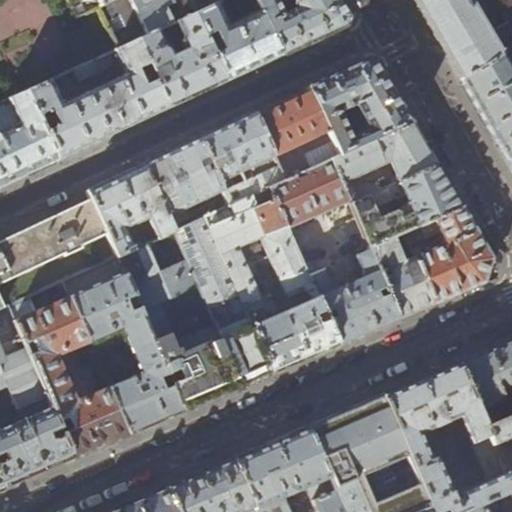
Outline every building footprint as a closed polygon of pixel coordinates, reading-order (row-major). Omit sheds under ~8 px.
[(68,0),(76,16),(98,6),(110,0),(68,0)] [(201,0),(202,2),(191,6),(187,0),(110,0),(98,6),(118,49),(138,40),(194,13),(221,0),(201,0)] [(226,0),(221,0),(194,13),(225,82),(276,58),(282,55),(259,9),(235,19),(226,0)] [(345,21),(347,16),(338,0),(254,0),(256,4),(259,9),(282,55),(303,46),(343,27),(345,21)] [(413,0),(449,59),(448,60),(460,80),(502,55),(511,49),(511,1),(495,11),(493,7),(476,17),(465,0),(413,0)] [(138,40),(169,108),(197,95),(225,82),(194,13),(138,40)] [(116,133),(125,129),(169,108),(138,40),(118,49),(26,92),(58,160),(116,133)] [(511,49),(502,55),(511,70),(511,49)] [(511,70),(502,55),(460,80),(494,137),(511,168),(511,70)] [(375,63),(363,62),(332,76),(307,88),(309,92),(328,134),(339,157),(411,124),(389,86),(375,63)] [(26,92),(0,104),(0,187),(51,164),(58,160),(26,92)] [(274,109),(254,118),(272,157),(322,135),(323,136),(328,134),(309,92),(274,109)] [(241,172),(251,168),(272,158),(272,157),(254,118),(252,113),(225,126),(197,139),(208,165),(220,160),(224,169),(212,174),(216,183),(241,172)] [(425,148),(411,124),(339,157),(331,161),(348,203),(350,205),(378,192),(374,185),(351,185),(350,181),(390,163),(397,177),(390,180),(393,185),(435,165),(425,148)] [(208,165),(197,139),(169,152),(141,165),(165,218),(221,193),(216,183),(212,174),(208,165)] [(272,158),(251,168),(255,177),(245,182),(241,172),(216,183),(221,193),(227,207),(269,189),(283,182),(272,158)] [(331,161),(283,182),(269,189),(287,228),(348,203),(331,161)] [(85,191),(89,200),(105,234),(116,257),(133,250),(125,231),(148,220),(157,239),(172,233),(165,218),(141,165),(115,177),(85,191)] [(350,205),(368,249),(403,233),(460,208),(455,200),(435,165),(393,185),(378,192),(350,205)] [(287,228),(269,189),(227,207),(202,219),(236,296),(271,373),(304,359),(338,345),(308,276),(287,228)] [(60,283),(116,257),(105,234),(89,200),(60,214),(11,237),(0,242),(0,309),(2,309),(6,307),(27,298),(44,290),(60,283)] [(473,231),(460,208),(403,233),(408,246),(439,233),(443,240),(439,241),(441,245),(420,254),(417,247),(410,250),(413,258),(433,303),(454,295),(482,283),(490,259),(473,231)] [(196,221),(202,219),(198,210),(192,212),(196,221)] [(236,296),(202,219),(196,221),(172,232),(184,259),(197,287),(207,309),(236,296)] [(398,250),(408,246),(403,233),(368,249),(369,251),(398,319),(429,306),(433,303),(413,258),(403,262),(398,250)] [(133,250),(116,257),(183,411),(196,405),(239,387),(214,327),(186,338),(183,331),(171,335),(158,305),(197,287),(184,259),(158,271),(145,244),(133,250)] [(329,269),(308,276),(338,345),(367,332),(398,319),(369,251),(356,257),(362,272),(362,279),(335,291),(330,288),(326,278),(332,276),(329,269)] [(116,257),(60,283),(87,344),(118,330),(123,332),(139,373),(137,375),(133,371),(127,374),(130,379),(107,389),(127,435),(134,432),(183,411),(116,257)] [(60,283),(44,290),(51,305),(33,312),(27,298),(6,307),(50,408),(72,459),(119,439),(127,435),(107,389),(76,402),(72,401),(55,360),(57,356),(87,344),(60,283)] [(236,296),(207,309),(214,327),(239,387),(249,383),(271,373),(236,296)] [(20,421),(50,408),(6,307),(2,309),(0,309),(0,377),(1,377),(20,421)] [(511,340),(494,348),(457,364),(478,412),(503,401),(500,392),(511,388),(511,391),(511,340)] [(485,428),(481,420),(478,412),(457,364),(433,374),(382,396),(432,511),(465,511),(482,505),(496,499),(509,493),(511,491),(511,490),(505,474),(500,464),(497,456),(493,447),(485,428)] [(334,417),(306,429),(335,492),(351,485),(363,511),(432,511),(382,396),(334,417)] [(50,408),(20,421),(0,430),(0,481),(3,489),(14,484),(72,459),(50,408)] [(495,414),(481,420),(485,428),(499,422),(495,414)] [(511,416),(499,422),(485,428),(493,447),(511,438),(511,470),(505,474),(511,490),(511,416)] [(343,511),(335,492),(306,429),(280,440),(233,461),(256,511),(343,511)] [(504,453),(497,456),(500,464),(506,461),(504,453)] [(189,479),(166,489),(176,511),(256,511),(233,461),(189,479)] [(137,502),(113,511),(176,511),(166,489),(137,502)]
